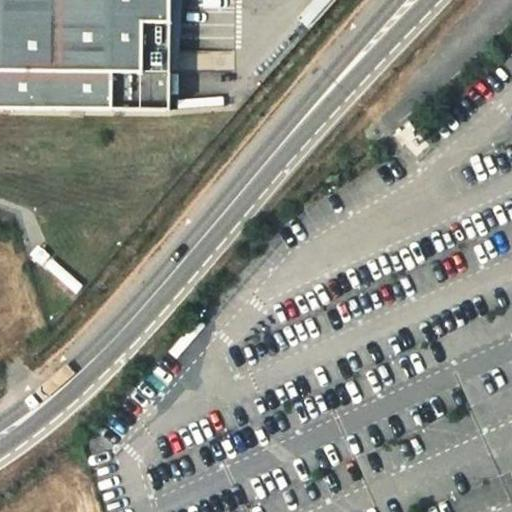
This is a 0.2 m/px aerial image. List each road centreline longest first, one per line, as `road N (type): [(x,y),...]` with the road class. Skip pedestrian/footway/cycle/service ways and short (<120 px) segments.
road 1 (primary): [(89,361),(258,169)]
road 2 (primary): [(258,169),(427,0)]
road 3 (primary): [(392,0),(258,169)]
road 4 (primary): [(0,444),(47,409),(89,361)]
